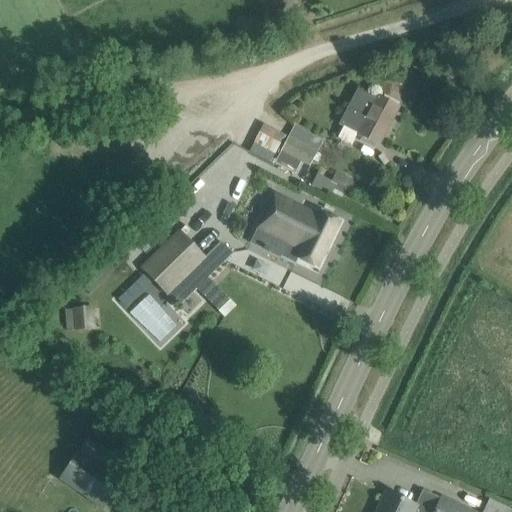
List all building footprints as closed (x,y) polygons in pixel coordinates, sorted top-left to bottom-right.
[(343,127),(337,139),(351,146),(357,134),(357,135),(378,146),(399,108),(390,103),(377,96),(376,98),(358,89),(348,107),(339,125),(343,127)] [(289,137),(274,164),(295,175),(301,162),(310,167),(317,153),(289,137)] [(340,173),(333,188),(345,195),(353,180),(340,173)] [(317,217),(275,196),(258,229),(286,242),(279,256),(295,264),(298,259),(316,268),(339,223),(319,213),(317,217)] [(205,259),(184,238),(188,233),(184,229),(179,233),(144,267),(169,294),(205,259)] [(179,307),(197,289),(209,278),(233,255),(222,243),(205,259),(169,294),(168,295),(179,307)] [(218,310),(230,299),(209,278),(197,289),(218,310)] [(76,302),(75,319),(91,320),(92,303),(76,302)] [(79,450),(59,480),(103,510),(124,479),(79,450)] [(386,494),(377,511),(508,511),(510,509),(488,500),(482,511),(466,511),(421,490),(413,506),(386,494)]
